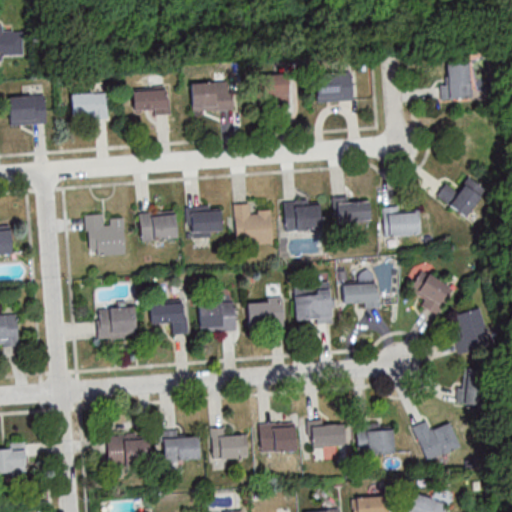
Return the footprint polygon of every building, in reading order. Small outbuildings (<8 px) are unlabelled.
[(0,60),(2,61),(2,55),(23,55),(23,31),(0,31),(0,60)] [(447,61),(447,84),(442,84),(442,98),(470,98),(468,60),(447,61)] [(316,101),(353,100),(353,70),(316,71),(316,101)] [(263,75),(263,104),(289,104),(289,75),(263,75)] [(233,110),(233,83),(191,83),(191,110),(233,110)] [(134,113),(169,112),(168,87),(133,88),(134,113)] [(107,93),(71,93),(71,119),(107,119),(107,93)] [(46,124),(45,95),(9,96),(10,125),(46,124)] [(489,115),(467,115),(467,151),(489,151),(489,115)] [(437,195),(462,218),(481,196),(465,183),(459,189),(450,181),(437,195)] [(370,221),(370,197),(334,197),(334,221),(370,221)] [(286,232),(322,228),(319,198),(283,202),(286,232)] [(272,243),(271,210),(251,210),(251,203),(234,204),(235,244),(272,243)] [(420,235),(420,206),(383,206),(383,235),(420,235)] [(220,209),(187,210),(187,237),(221,235),(220,209)] [(139,213),(141,241),(176,238),(174,210),(139,213)] [(87,255),(125,254),(124,217),(105,218),(105,213),(85,214),(87,255)] [(0,226),(0,255),(11,255),(11,226),(0,226)] [(342,282),(343,304),(363,303),(364,307),(378,307),(376,269),(357,270),(358,281),(342,282)] [(451,286),(420,270),(411,288),(425,295),(420,305),(437,314),(451,286)] [(331,281),(311,282),(311,287),(294,288),(295,319),(316,318),(316,324),(333,323),(331,281)] [(283,298),(247,298),(247,327),(283,327),(283,298)] [(187,333),(185,301),(149,303),(151,324),(171,323),(171,334),(187,333)] [(199,302),(199,331),(235,330),(235,301),(199,302)] [(96,306),(97,339),(136,338),(135,305),(96,306)] [(480,308),(451,315),(460,352),(489,346),(480,308)] [(0,346),(18,346),(17,314),(0,314),(0,346)] [(491,368),(461,368),(461,405),(491,404),(491,368)] [(412,426),(425,460),(459,447),(449,422),(432,429),(428,420),(412,426)] [(259,424),(260,453),(296,451),(295,422),(259,424)] [(357,423),(357,454),(393,454),(393,423),(357,423)] [(345,446),(345,425),(310,425),(310,446),(345,446)] [(247,457),(247,435),(228,435),(228,427),(210,427),(210,457),(247,457)] [(163,433),(163,459),(199,459),(199,433),(163,433)] [(107,435),(107,462),(149,462),(149,435),(107,435)] [(0,472),(25,472),(25,442),(0,442),(0,472)] [(443,511),(446,500),(409,493),(405,511),(443,511)] [(354,495),(354,511),(385,511),(385,495),(354,495)]
